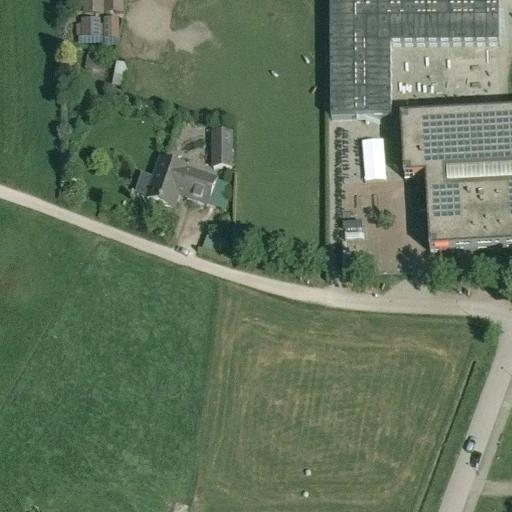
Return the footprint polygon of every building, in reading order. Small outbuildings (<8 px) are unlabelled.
[(124,15),(123,0),(101,0),(102,15),(124,15)] [(330,0),(331,121),(341,121),(392,120),(391,48),(498,48),(497,3),(497,0),(330,0)] [(100,39),(100,21),(82,22),(82,39),(100,39)] [(427,217),(429,257),(511,252),(511,117),(400,124),(404,184),(425,183),(426,203),(417,204),(418,218),(427,217)] [(234,152),(214,153),(214,171),(234,171),(234,152)] [(186,203),(206,210),(216,183),(160,164),(153,183),(142,179),(135,196),(147,200),(146,202),(174,212),(179,199),(186,201),(186,203)]
